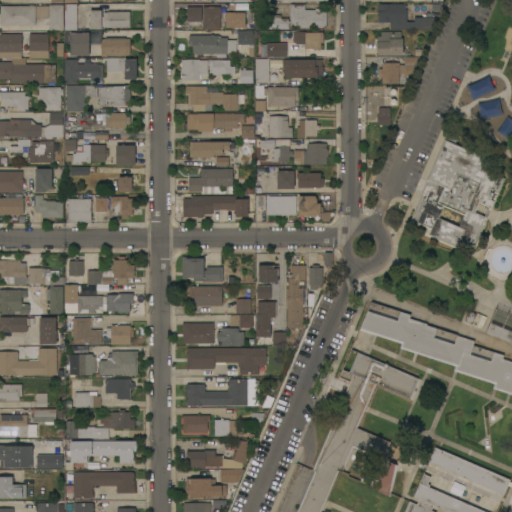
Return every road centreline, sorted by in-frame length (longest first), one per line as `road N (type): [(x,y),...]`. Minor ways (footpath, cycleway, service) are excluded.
road 1 (residential): [(161,0),(162,511)]
road 2 (residential): [(0,238),(350,235)]
road 3 (residential): [(351,0),(350,235)]
